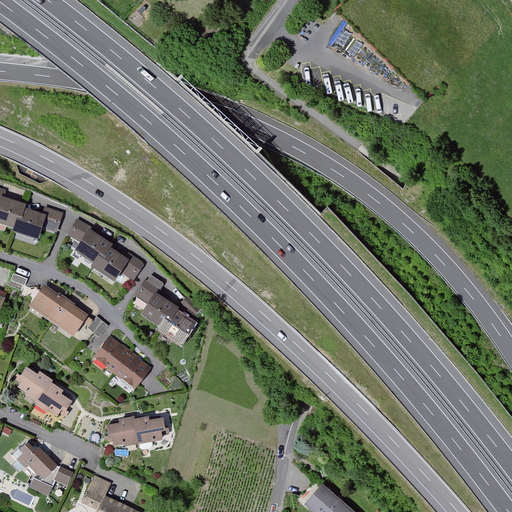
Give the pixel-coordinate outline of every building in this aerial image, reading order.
[(371,0),(347,0),(337,11),(427,100),(450,77),(371,0)] [(62,215),(46,210),(43,218),(24,212),(25,208),(3,201),(5,193),(0,191),(0,225),(15,230),(14,234),(39,242),(43,228),(56,233),(62,215)] [(91,232),(78,223),(69,237),(83,245),(77,254),(97,266),(95,269),(110,277),(115,268),(132,278),(141,264),(129,256),(126,262),(110,252),(113,248),(90,234),(91,232)] [(28,281),(14,276),(12,284),(26,288),(28,281)] [(158,289),(143,280),(135,293),(144,298),(137,309),(156,321),(154,324),(177,339),(190,319),(171,307),(173,304),(156,292),(158,289)] [(82,314),(44,286),(31,303),(70,331),(82,314)] [(197,308),(183,296),(178,301),(192,313),(197,308)] [(108,326),(97,317),(87,328),(99,337),(108,326)] [(147,368),(109,336),(93,356),(132,387),(147,368)] [(34,373),(25,367),(21,375),(17,373),(14,378),(20,381),(17,385),(25,390),(24,393),(54,413),(56,409),(65,415),(67,412),(62,409),(68,400),(57,392),(59,389),(48,381),(49,378),(37,370),(34,373)] [(118,422),(105,425),(107,439),(111,438),(112,441),(124,439),(124,442),(162,435),(160,426),(165,425),(164,416),(147,419),(146,415),(118,420),(118,422)] [(12,430),(4,427),(2,432),(10,435),(12,430)] [(37,452),(29,443),(16,455),(26,466),(29,464),(38,474),(39,473),(45,478),(57,467),(41,449),(37,452)] [(73,473),(60,468),(54,481),(67,486),(73,473)] [(107,483),(93,476),(81,501),(95,508),(93,511),(139,511),(101,494),(107,483)] [(52,487),(33,479),(29,488),(48,496),(52,487)] [(353,511),(323,485),(305,505),(312,511),(353,511)]
